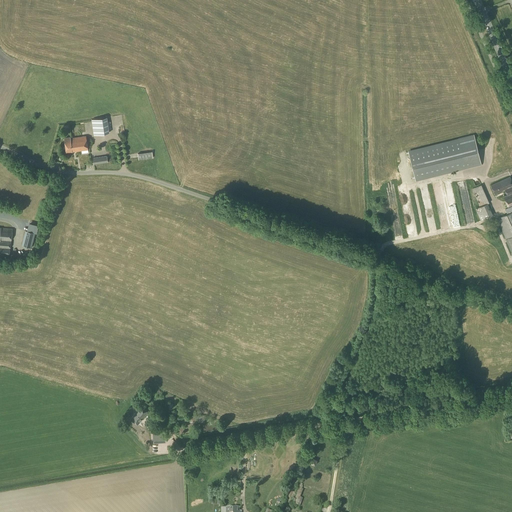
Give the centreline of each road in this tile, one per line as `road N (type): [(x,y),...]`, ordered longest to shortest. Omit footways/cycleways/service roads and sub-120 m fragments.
road 1 (unclassified): [(511,310),(143,179),(65,174),(0,146)]
road 2 (unclassified): [(180,450),(511,393)]
